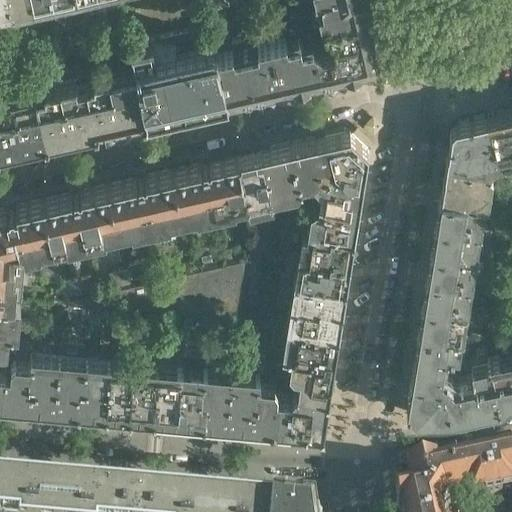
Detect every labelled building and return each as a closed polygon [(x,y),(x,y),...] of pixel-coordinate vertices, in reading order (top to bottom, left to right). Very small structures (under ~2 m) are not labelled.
[(0,5),(12,3),(11,0),(0,0),(0,11),(1,11),(0,8),(0,5)] [(22,0),(11,0),(12,3),(13,8),(22,6),(21,0),(22,0)] [(366,8),(364,0),(321,0),(323,4),(318,5),(321,19),(366,8)] [(372,35),(366,8),(321,19),(322,24),(332,31),(335,42),(335,44),(372,35)] [(98,26),(95,10),(70,16),(74,31),(98,26)] [(227,94),(216,48),(215,41),(196,45),(189,13),(147,22),(150,37),(130,42),(146,112),(227,94)] [(74,31),(70,16),(46,21),(50,37),(74,31)] [(309,75),(301,41),(300,34),(286,37),(285,33),(270,36),(280,82),(309,75)] [(146,112),(130,42),(129,42),(127,34),(101,40),(109,70),(120,118),(146,112)] [(377,55),(372,35),(335,44),(335,42),(328,44),(334,69),(373,61),(373,60),(376,55),(377,55)] [(280,82),(270,36),(256,39),(257,44),(245,47),(254,88),(280,82)] [(334,69),(328,44),(322,45),(312,38),(301,41),(309,75),(334,69)] [(254,88),(245,47),(232,50),(231,45),(216,48),(227,94),(254,88)] [(120,118),(109,70),(92,74),(94,81),(85,83),(95,124),(120,118)] [(95,124),(85,83),(77,85),(76,78),(44,85),(46,92),(37,94),(46,135),(95,124)] [(0,145),(46,135),(37,94),(28,96),(27,89),(0,95),(0,145)] [(511,153),(511,107),(497,111),(492,112),(500,149),(509,154),(511,153)] [(500,149),(492,112),(487,113),(455,120),(451,124),(447,147),(445,157),(486,164),(500,149)] [(363,174),(367,145),(349,127),(323,133),(328,155),(336,162),(345,171),(363,174)] [(270,189),(301,182),(299,176),(315,173),(321,179),(336,162),(328,155),(323,133),(261,148),(270,189)] [(245,279),(259,268),(274,232),(279,226),(270,189),(261,148),(237,153),(247,198),(249,198),(254,222),(249,254),(68,296),(68,305),(238,321),(245,279)] [(247,198),(237,153),(173,168),(183,213),(247,198)] [(488,198),(492,172),(486,164),(445,157),(444,167),(441,191),(482,198),(488,198)] [(357,209),(363,174),(345,171),(336,162),(321,179),(326,182),(322,204),(357,209)] [(183,213),(173,168),(108,183),(118,228),(183,213)] [(118,228),(108,183),(44,197),(54,242),(118,228)] [(479,215),(482,198),(441,191),(440,194),(437,196),(436,202),(438,206),(436,217),(478,224),(484,225),(485,216),(479,215)] [(54,242),(44,197),(10,205),(18,238),(20,245),(26,249),(54,242)] [(353,231),(357,209),(322,204),(316,203),(312,231),(330,234),(330,228),(353,231)] [(18,238),(10,205),(0,207),(0,262),(1,263),(3,242),(18,238)] [(475,241),(478,224),(436,217),(436,219),(433,222),(432,228),(434,233),(432,244),(474,250),(479,251),(481,242),(475,241)] [(349,259),(353,231),(330,228),(330,234),(312,231),(305,230),(302,251),(349,259)] [(471,268),(474,250),(432,244),(432,245),(428,249),(427,255),(430,260),(428,270),(470,277),(475,278),(477,269),(471,268)] [(288,272),(291,250),(272,247),(268,269),(288,272)] [(345,283),(349,259),(302,251),(298,275),(345,283)] [(0,298),(12,299),(14,273),(7,272),(8,263),(1,263),(0,262),(0,298)] [(467,294),(470,277),(428,270),(428,272),(424,275),(423,282),(425,286),(424,296),(465,303),(471,304),(472,295),(467,294)] [(341,306),(345,283),(298,275),(294,299),(341,306)] [(463,320),(465,303),(424,296),(419,323),(459,329),(467,330),(468,321),(463,320)] [(13,328),(16,301),(12,300),(12,299),(0,298),(0,327),(3,328),(13,329),(13,328)] [(338,331),(341,306),(294,299),(290,323),(338,331)] [(334,352),(338,331),(290,323),(286,349),(286,350),(296,352),(310,354),(311,348),(334,352)] [(456,348),(459,329),(419,323),(415,349),(450,355),(451,348),(456,348)] [(34,353),(35,344),(27,343),(26,353),(32,353),(34,353)] [(285,355),(286,350),(286,349),(275,347),(274,354),(285,355)] [(328,388),(334,352),(311,348),(310,354),(296,352),(293,369),(300,370),(298,381),(328,388)] [(473,405),(466,372),(456,375),(448,367),(450,355),(415,349),(407,401),(406,401),(407,405),(408,405),(420,415),(420,416),(423,417),(423,416),(437,413),(444,414),(450,410),(473,405)] [(59,355),(34,353),(32,353),(30,363),(29,377),(35,378),(32,402),(54,404),(59,355)] [(511,356),(500,359),(499,353),(490,355),(491,361),(500,399),(511,397),(511,356)] [(85,382),(87,358),(59,355),(54,404),(76,406),(79,382),(85,382)] [(104,408),(109,360),(87,358),(85,382),(79,382),(76,406),(104,408)] [(128,410),(133,362),(109,360),(104,408),(128,410)] [(0,398),(32,402),(35,378),(29,377),(30,363),(12,361),(11,369),(0,367),(0,398)] [(500,399),(491,361),(473,365),(474,371),(466,372),(473,405),(484,403),(489,405),(495,404),(498,400),(500,399)] [(152,413),(157,364),(133,362),(128,410),(152,413)] [(176,415),(181,366),(157,364),(152,413),(176,415)] [(200,393),(203,368),(181,366),(176,415),(204,417),(207,393),(200,393)] [(226,419),(231,371),(203,368),(200,393),(207,393),(204,417),(226,419)] [(256,399),(258,384),(259,373),(256,373),(231,371),(226,419),(248,421),(250,398),(256,399)] [(322,428),(328,388),(298,381),(298,384),(289,393),(291,394),(288,425),(298,426),(319,428),(322,428)] [(288,425),(291,394),(289,393),(276,392),(277,386),(258,384),(256,399),(250,398),(248,421),(288,425)] [(318,440),(319,428),(298,426),(297,438),(318,440)] [(511,492),(511,457),(481,465),(490,506),(500,504),(499,500),(511,497),(511,493),(511,492)] [(490,506),(481,465),(447,472),(454,505),(467,503),(468,507),(480,504),(481,508),(490,506)] [(454,505),(447,472),(433,475),(431,474),(430,476),(428,473),(422,475),(421,478),(420,477),(419,478),(417,476),(411,477),(410,480),(409,479),(408,481),(407,481),(410,494),(423,502),(444,511),(447,507),(454,505)] [(444,511),(423,502),(410,494),(407,481),(393,484),(399,511),(444,511)] [(58,511),(61,487),(5,482),(2,511),(58,511)] [(111,511),(113,492),(61,487),(58,511),(111,511)] [(163,511),(165,496),(113,492),(111,511),(163,511)] [(215,511),(217,501),(165,496),(163,511),(215,511)] [(271,511),(272,506),(217,501),(215,511),(271,511)]
